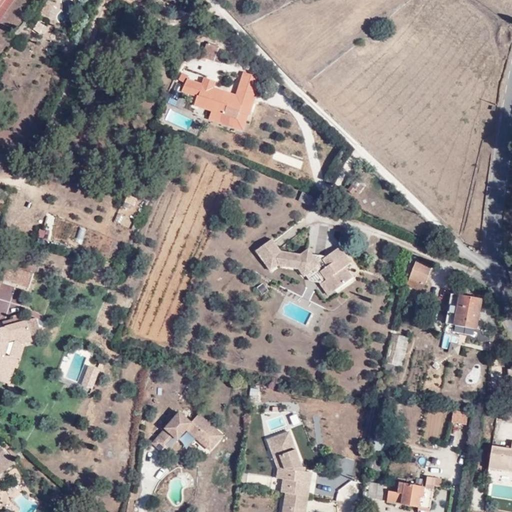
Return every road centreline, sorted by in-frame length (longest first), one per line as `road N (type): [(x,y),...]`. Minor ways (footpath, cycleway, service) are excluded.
road 1 (unknown): [(0,245),(104,16),(120,0)]
road 2 (unclassified): [(511,309),(497,248),(511,114)]
